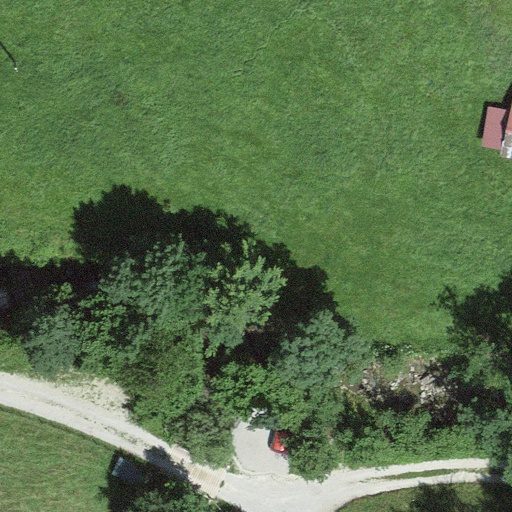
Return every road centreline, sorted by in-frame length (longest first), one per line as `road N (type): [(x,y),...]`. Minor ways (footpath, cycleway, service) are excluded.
road 1 (track): [(275,502),(0,383)]
road 2 (track): [(511,464),(399,470),(275,502)]
